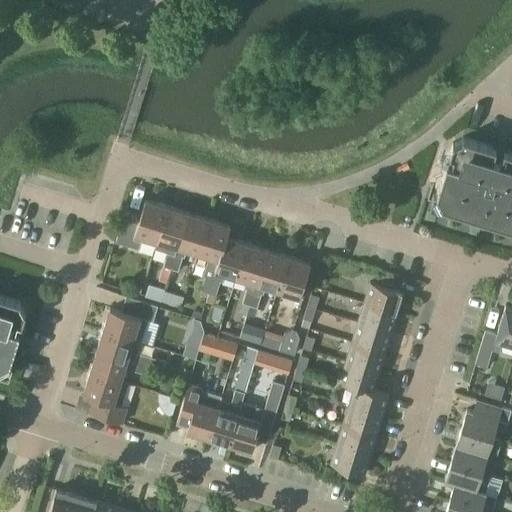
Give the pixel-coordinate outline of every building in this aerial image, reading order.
[(511,151),(462,136),(461,138),(454,142),(452,142),(435,195),(437,196),(441,203),(441,205),(511,227),(511,151)] [(167,205),(144,198),(139,213),(127,210),(117,241),(138,248),(140,240),(154,244),(167,205)] [(154,244),(153,248),(164,251),(166,252),(162,265),(170,267),(187,211),(167,205),(154,244)] [(197,252),(208,218),(187,211),(170,267),(177,270),(182,255),(183,256),(186,248),(197,252)] [(208,292),(228,224),(208,218),(197,252),(208,255),(202,275),(204,275),(200,289),(208,292)] [(235,276),(246,242),(226,236),(229,224),(228,224),(208,292),(215,294),(219,280),(222,281),(224,273),(235,276)] [(241,302),(249,304),(256,282),(266,248),(246,242),(235,276),(246,279),(244,287),(246,288),(241,302)] [(263,285),(276,289),(287,255),(266,248),(256,282),(249,304),(256,306),(263,285)] [(287,255),(276,289),(299,296),(309,262),(287,255)] [(322,255),(318,267),(326,270),(330,258),(322,255)] [(363,301),(394,311),(400,291),(369,281),(363,301)] [(310,293),(305,307),(314,310),(318,295),(310,293)] [(19,300),(0,294),(0,366),(6,363),(8,364),(25,310),(23,310),(19,302),(19,300)] [(109,306),(102,329),(132,338),(140,341),(147,318),(152,320),(157,304),(125,295),(120,310),(109,306)] [(388,330),(394,311),(363,301),(357,321),(388,330)] [(511,343),(511,306),(505,304),(496,333),(484,329),(474,362),(486,366),(491,349),(499,351),(502,341),(511,343)] [(314,310),(305,307),(302,317),(311,320),(314,310)] [(382,350),(388,330),(357,321),(351,340),(382,350)] [(283,332),(282,335),(278,348),(293,353),(299,336),(295,329),(291,328),(283,332)] [(147,366),(148,366),(157,369),(160,358),(129,349),(132,338),(102,329),(96,350),(126,359),(147,366)] [(264,330),(260,342),(275,347),(278,348),(282,335),(264,330)] [(310,349),(314,337),(305,334),(302,346),(310,349)] [(195,357),(200,339),(187,335),(182,353),(195,357)] [(376,369),(382,350),(351,340),(345,360),(376,369)] [(89,370),(120,380),(123,368),(130,370),(131,369),(145,373),(148,366),(147,366),(126,359),(96,350),(89,370)] [(299,354),(295,368),(303,370),(308,357),(299,354)] [(235,388),(244,391),(254,360),(244,357),(235,388)] [(370,388),(376,369),(345,360),(339,380),(354,384),(362,387),(362,386),(370,388)] [(303,370),(295,368),(292,378),(300,381),(303,370)] [(127,382),(120,380),(89,370),(82,393),(94,396),(89,411),(121,421),(126,406),(120,404),(127,382)] [(263,408),(241,401),(228,443),(251,450),(254,438),(266,442),(276,410),(283,385),(272,381),(263,408)] [(220,395),(198,388),(199,386),(187,383),(177,414),(189,418),(185,429),(208,436),(220,398),(220,395)] [(386,393),(370,388),(362,386),(362,387),(354,384),(348,403),(379,413),(386,393)] [(220,398),(208,436),(228,443),(241,401),(244,391),(235,388),(230,401),(220,398)] [(287,393),(284,405),(292,407),(296,395),(287,393)] [(466,408),(461,426),(491,436),(497,419),(506,422),(510,408),(501,405),(476,398),(472,410),(466,408)] [(373,433),(379,413),(348,403),(342,423),(373,433)] [(284,405),(280,417),(288,419),(292,407),(284,405)] [(367,452),(373,433),(342,423),(336,442),(367,452)] [(455,444),(496,457),(502,439),(491,436),(460,426),(455,444)] [(274,435),(268,455),(277,457),(283,438),(274,435)] [(361,472),(367,452),(336,442),(330,462),(361,472)] [(455,444),(450,462),(491,474),(496,457),(455,444)] [(233,462),(235,452),(218,449),(216,459),(233,462)] [(444,479),(497,495),(485,491),(491,474),(450,462),(444,479)] [(454,483),(448,500),(488,511),(491,511),(497,495),(444,479),(444,480),(454,483)] [(69,511),(75,493),(55,487),(47,511),(69,511)] [(90,511),(95,499),(75,493),(69,511),(90,511)] [(112,511),(114,505),(95,499),(90,511),(112,511)] [(488,511),(448,500),(444,511),(488,511)]
